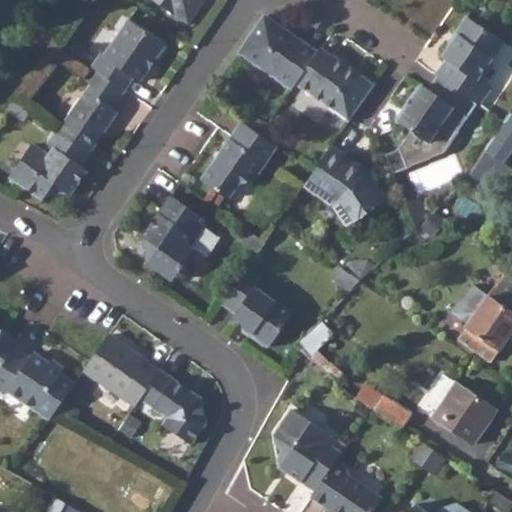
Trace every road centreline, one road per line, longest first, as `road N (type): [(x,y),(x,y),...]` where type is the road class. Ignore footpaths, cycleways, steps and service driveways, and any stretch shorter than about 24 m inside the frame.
road 1 (residential): [(202,491),(242,409),(234,369),(0,209)]
road 2 (residential): [(339,0),(339,12),(402,55),(374,106)]
